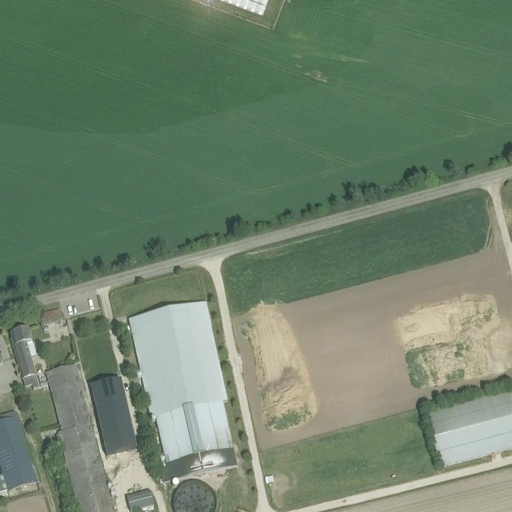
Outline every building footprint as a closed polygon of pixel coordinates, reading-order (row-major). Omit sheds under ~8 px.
[(231,0),(262,11),(266,0),(231,0)] [(170,480),(237,467),(225,401),(227,401),(208,302),(132,317),(160,465),(167,464),(170,480)] [(60,310),(40,315),(43,326),(63,321),(60,310)] [(26,344),(31,343),(27,331),(18,334),(20,338),(13,339),(15,347),(13,347),(22,380),(23,380),(25,388),(32,386),(33,390),(39,389),(26,344)] [(79,511),(113,511),(77,364),(46,372),(61,432),(60,432),(79,511)] [(121,380),(91,387),(107,457),(137,450),(121,380)] [(511,390),(426,412),(439,466),(511,448),(511,390)] [(0,475),(0,494),(37,483),(17,418),(16,418),(14,412),(0,416),(0,468),(2,475),(0,475)] [(179,486),(181,511),(215,511),(213,483),(179,486)] [(130,511),(136,511),(154,508),(150,492),(127,497),(130,511)]
